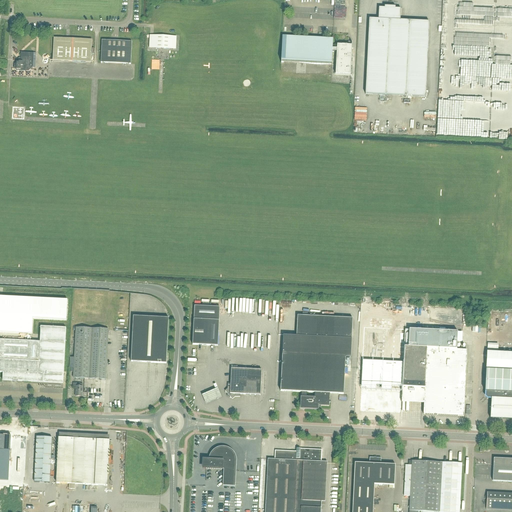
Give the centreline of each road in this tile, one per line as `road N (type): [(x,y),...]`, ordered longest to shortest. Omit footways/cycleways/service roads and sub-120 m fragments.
road 1 (tertiary): [(187,424),(471,438)]
road 2 (primary): [(173,408),(179,320),(166,295),(0,280)]
road 3 (tertiary): [(157,422),(0,414)]
road 4 (residential): [(11,18),(129,24),(130,0)]
